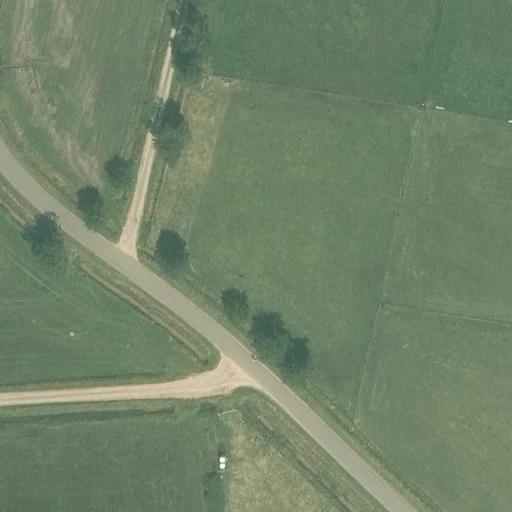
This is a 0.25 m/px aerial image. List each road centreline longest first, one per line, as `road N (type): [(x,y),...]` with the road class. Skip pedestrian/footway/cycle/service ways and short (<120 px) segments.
road 1 (unclassified): [(408,511),(264,375),(0,154)]
road 2 (track): [(120,257),(180,0)]
road 3 (track): [(0,395),(251,365)]
